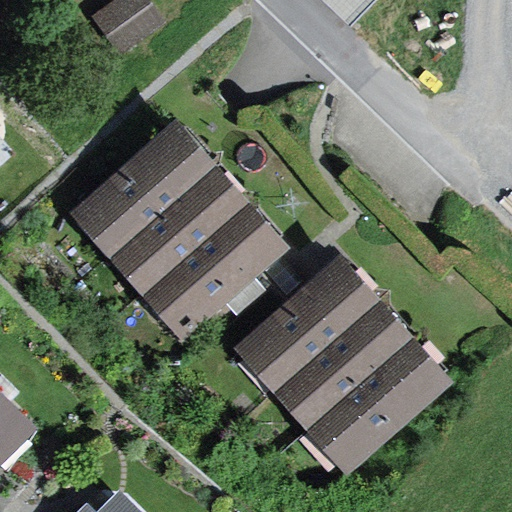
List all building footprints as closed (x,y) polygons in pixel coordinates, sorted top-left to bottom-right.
[(118,50),(166,17),(154,0),(109,0),(92,12),(118,50)] [(337,0),(357,19),(375,0),(337,0)] [(220,152),(181,108),(73,202),(111,246),(220,152)] [(258,195),(220,152),(111,246),(149,289),(258,195)] [(296,238),(258,195),(149,289),(187,333),(296,238)] [(383,286),(345,243),(237,338),(275,381),(383,286)] [(421,329),(383,286),(275,381),(314,424),(421,329)] [(459,372),(421,329),(314,424),(352,467),(459,372)] [(0,461),(37,425),(0,387),(0,461)] [(147,511),(119,485),(97,509),(87,500),(75,511),(147,511)]
